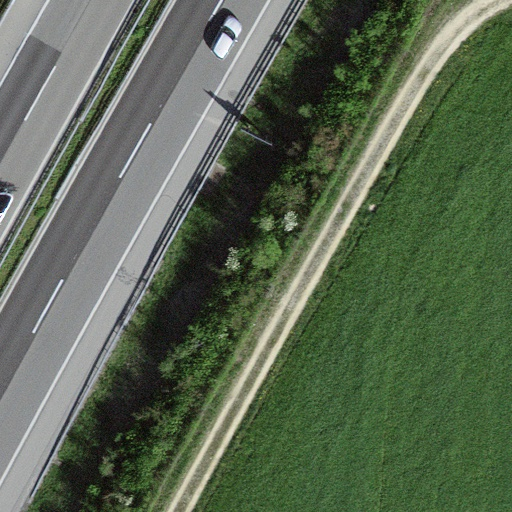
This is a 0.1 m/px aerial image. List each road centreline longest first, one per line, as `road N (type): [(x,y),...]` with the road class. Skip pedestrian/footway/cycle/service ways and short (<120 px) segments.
road 1 (track): [(499,0),(475,14),(420,79),(179,511)]
road 2 (motorway): [(0,393),(221,0)]
road 3 (motorway): [(92,0),(0,165)]
